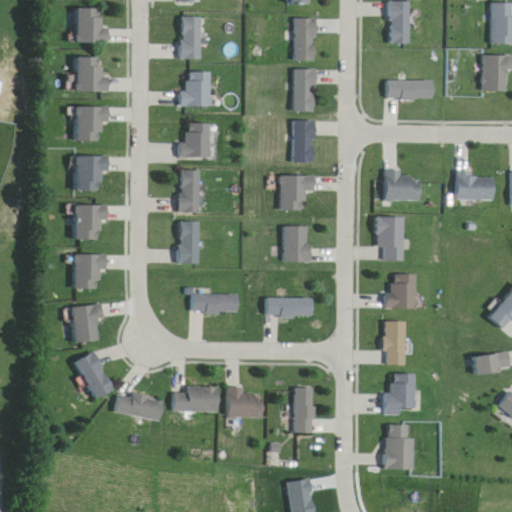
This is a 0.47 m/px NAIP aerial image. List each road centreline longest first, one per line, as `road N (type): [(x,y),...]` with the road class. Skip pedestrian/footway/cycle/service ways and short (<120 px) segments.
road 1 (residential): [(351,120),(351,0),(136,298),(147,329),(183,339),(347,338)]
road 2 (residential): [(355,511),(347,494),(351,120)]
road 3 (residential): [(511,120),(351,120)]
